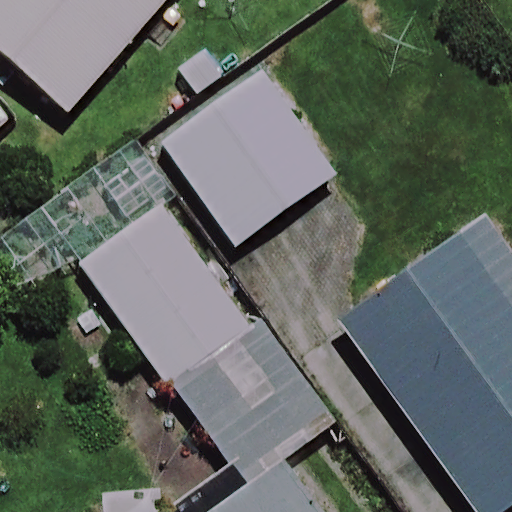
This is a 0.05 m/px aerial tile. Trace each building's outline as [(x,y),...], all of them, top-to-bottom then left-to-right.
[(0,0),(0,70),(62,125),(170,0),(0,0)] [(336,178),(263,76),(152,156),(225,258),(336,178)] [(322,424),(150,216),(71,282),(243,490),(322,424)] [(511,511),(511,268),(482,226),(335,332),(464,511),(511,511)] [(301,511),(276,475),(223,511),(301,511)]
